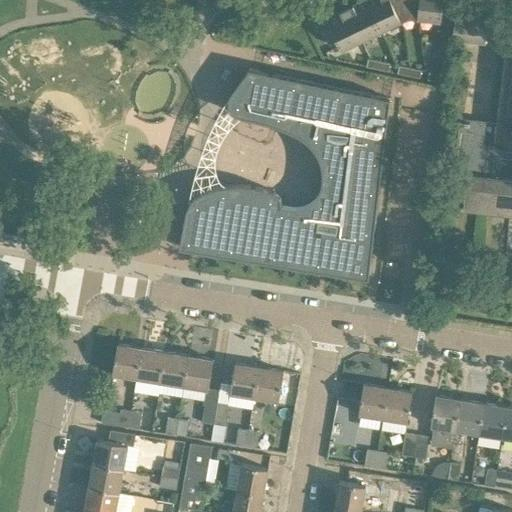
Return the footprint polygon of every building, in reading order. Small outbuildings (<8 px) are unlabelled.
[(381,31),(366,0),(365,0),(347,9),(362,40),(381,31)] [(366,0),(381,31),(402,21),(391,0),(366,0)] [(391,0),(402,21),(404,20),(406,20),(408,19),(410,19),(413,18),(415,18),(417,19),(419,0),(391,0)] [(419,0),(417,19),(441,22),(443,0),(419,0)] [(362,40),(347,9),(327,19),(342,50),(362,40)] [(454,41),(485,44),(488,20),(457,16),(454,41)] [(470,123),(470,121),(466,121),(465,123),(460,123),(454,174),(469,176),(465,210),(511,215),(511,57),(507,101),(494,100),(491,123),(504,124),(503,134),(482,132),(483,125),(477,125),(477,123),(470,123)] [(366,67),(378,70),(379,62),(368,60),(366,67)] [(379,62),(378,70),(389,72),(391,64),(379,62)] [(397,74),(409,76),(410,69),(399,66),(397,74)] [(284,206),(282,206),(282,204),(282,203),(282,201),(281,198),(280,196),(278,194),(276,192),(273,191),(268,189),(263,188),(258,187),(253,186),(248,185),(243,185),(238,185),(232,185),(227,185),(222,186),(217,187),(212,189),(208,190),(203,192),(199,194),(195,196),(192,200),(189,203),(188,207),(187,211),(180,248),(369,279),(390,98),(249,68),(232,92),(230,95),(229,99),(229,103),(230,107),(232,110),(233,111),(234,112),(235,113),(236,114),(237,115),(238,114),(239,114),(241,115),(242,116),(244,116),(245,116),(249,117),(254,118),(259,119),(264,120),(269,122),(274,124),(280,126),(286,128),(291,130),(297,133),(302,136),(309,141),(314,147),(319,154),(322,162),(324,170),(324,174),(324,179),(323,183),(322,188),(321,192),(319,196),(316,199),(312,202),(308,205),(304,206),(302,207),(300,207),(297,207),(295,207),(293,207),(291,207),(289,207),(287,206),(284,206)] [(410,69),(409,76),(420,79),(422,71),(410,69)] [(439,83),(441,75),(429,73),(428,80),(439,83)] [(137,379),(142,348),(118,344),(113,375),(137,379)] [(161,383),(166,352),(142,348),(137,379),(161,383)] [(185,387),(190,356),(166,352),(161,383),(185,387)] [(345,375),(394,375),(394,356),(346,355),(345,375)] [(185,387),(183,398),(204,401),(205,400),(206,390),(209,391),(209,389),(214,360),(190,356),(185,387)] [(254,397),(259,367),(235,363),(230,393),(254,397)] [(283,371),(259,367),(254,397),(279,401),(283,371)] [(359,415),(384,419),(388,388),(364,384),(359,415)] [(388,388),(384,419),(407,423),(412,392),(388,388)] [(203,421),(214,423),(218,402),(220,391),(209,389),(209,391),(206,390),(205,400),(206,400),(203,421)] [(455,430),(460,400),(436,396),(431,426),(434,427),(431,443),(452,446),(455,430)] [(460,400),(455,430),(479,434),(484,404),(460,400)] [(229,404),(218,402),(214,423),(226,425),(229,404)] [(484,404),(479,434),(503,438),(507,407),(484,404)] [(511,408),(507,407),(503,438),(511,439),(511,408)] [(129,429),(132,412),(121,410),(120,414),(103,411),(101,424),(129,429)] [(142,414),(132,412),(129,429),(139,430),(142,414)] [(176,436),(179,420),(169,418),(166,434),(176,436)] [(179,420),(176,436),(187,438),(189,422),(179,420)] [(93,464),(124,469),(128,445),(134,446),(136,435),(111,430),(109,442),(98,440),(93,464)] [(246,448),(249,432),(239,430),(236,446),(246,448)] [(249,432),(246,448),(257,449),(259,434),(249,432)] [(414,458),(418,435),(406,433),(402,456),(414,458)] [(418,435),(414,458),(426,460),(429,437),(418,435)] [(191,443),(184,482),(203,485),(205,472),(208,473),(212,447),(191,443)] [(218,448),(216,459),(228,461),(230,450),(218,448)] [(375,467),(378,450),(368,449),(365,466),(375,467)] [(378,450),(375,467),(386,469),(388,452),(378,450)] [(450,463),(447,480),(458,481),(460,464),(450,463)] [(89,487),(120,493),(124,469),(93,464),(89,487)] [(237,491),(264,495),(268,469),(241,464),(237,491)] [(163,466),(162,476),(178,479),(180,469),(163,466)] [(495,488),(497,471),(487,469),(484,486),(495,488)] [(511,473),(497,471),(495,488),(511,490),(511,473)] [(178,479),(162,476),(160,487),(176,490),(178,479)] [(201,494),(203,485),(184,482),(180,508),(198,511),(201,494)] [(335,508),(358,511),(361,511),(365,486),(340,482),(335,508)] [(434,484),(430,511),(432,511),(448,511),(450,503),(459,504),(462,488),(434,484)] [(85,511),(87,511),(116,511),(120,493),(89,487),(85,511)] [(133,511),(135,492),(122,491),(120,511),(133,511)] [(261,511),(264,495),(237,491),(235,504),(225,502),(223,511),(261,511)]
